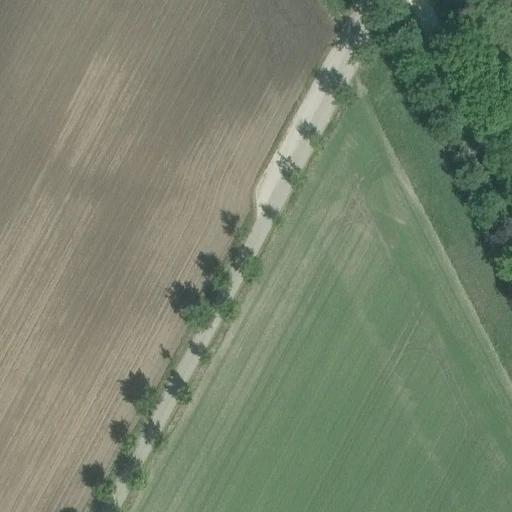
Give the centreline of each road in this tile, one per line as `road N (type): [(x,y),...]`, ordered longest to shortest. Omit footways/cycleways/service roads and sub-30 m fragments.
road 1 (track): [(381,0),(108,511)]
road 2 (track): [(418,0),(511,182)]
